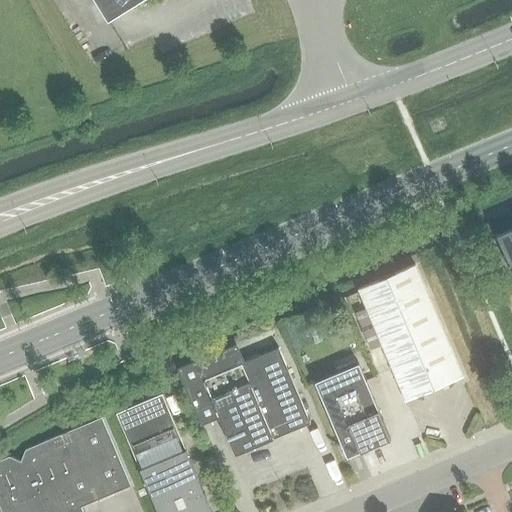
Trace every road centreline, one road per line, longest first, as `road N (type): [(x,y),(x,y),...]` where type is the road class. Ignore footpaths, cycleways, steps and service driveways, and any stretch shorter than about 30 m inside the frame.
road 1 (tertiary): [(354,98),(0,217)]
road 2 (residential): [(355,511),(511,444)]
road 3 (tertiary): [(511,39),(354,98)]
